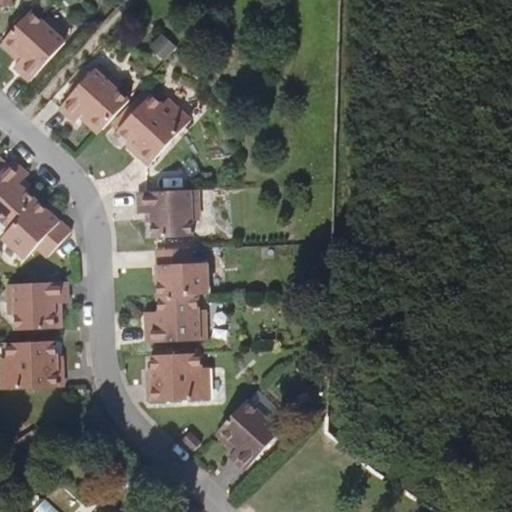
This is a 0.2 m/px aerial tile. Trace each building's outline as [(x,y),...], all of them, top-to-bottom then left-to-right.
[(67,40),(32,8),(7,37),(26,54),(17,64),(32,78),(67,40)] [(104,127),(130,97),(98,67),(61,106),(78,122),(88,111),(104,127)] [(151,166),(192,119),(170,99),(165,104),(154,94),(122,131),(137,144),(133,150),(151,166)] [(38,198),(20,181),(28,172),(12,158),(0,170),(0,217),(11,228),(38,198)] [(197,238),(195,192),(142,194),(143,216),(156,216),(157,240),(197,238)] [(50,254),(73,230),(38,198),(11,228),(6,234),(29,256),(39,245),(50,254)] [(211,293),(210,264),(194,264),(193,248),(159,249),(160,295),(201,294),(211,293)] [(57,329),(57,304),(69,304),(69,281),(17,282),(17,330),(57,329)] [(202,341),(201,294),(160,295),(160,320),(149,320),(150,342),(202,341)] [(65,389),(64,364),(58,365),(57,341),(9,343),(10,359),(3,359),(3,390),(65,389)] [(212,399),(211,368),(203,368),(203,352),(155,354),(155,371),(148,371),(149,401),(212,399)] [(286,433),(250,400),(223,430),(243,448),(234,457),(250,472),(286,433)] [(206,443),(195,433),(188,440),(199,450),(206,443)]
